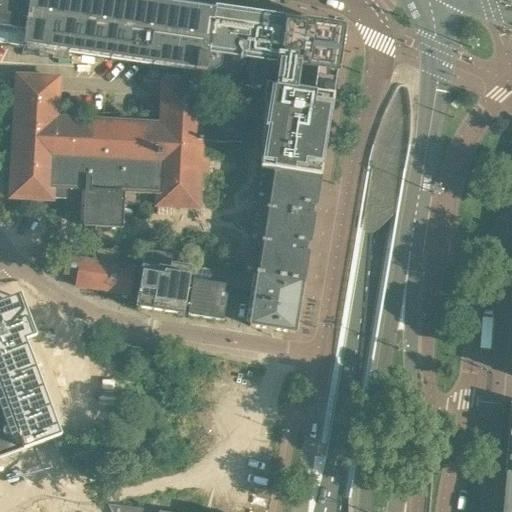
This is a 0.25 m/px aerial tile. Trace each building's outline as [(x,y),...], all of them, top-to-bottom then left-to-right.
[(0,0),(0,42),(22,46),(28,0),(0,0)] [(28,0),(22,46),(21,48),(59,53),(204,74),(204,77),(264,86),(267,86),(261,139),(259,169),(276,172),(318,179),(332,97),(332,96),(341,30),(233,14),(213,11),(214,3),(194,0),(28,0)] [(16,96),(12,165),(10,197),(65,200),(66,190),(84,192),(82,227),(94,228),(94,232),(110,233),(110,229),(122,229),(124,194),(157,195),(156,205),(196,208),(198,174),(205,174),(205,160),(199,160),(200,141),(242,144),(242,141),(254,141),(256,108),(244,107),(244,104),(202,101),(203,87),(162,85),(160,125),(55,120),(57,79),(17,77),(15,96),(16,96)] [(243,273),(257,276),(301,284),(318,179),(259,169),(243,273)] [(96,262),(119,265),(121,251),(98,248),(96,262)] [(67,258),(65,274),(78,276),(76,287),(129,295),(133,268),(67,258)] [(183,316),(190,272),(190,268),(170,264),(169,269),(158,267),(157,269),(141,267),(135,308),(183,316)] [(224,287),(254,291),(257,276),(243,273),(210,268),(208,283),(224,286),(224,287)] [(257,276),(254,291),(249,326),(249,327),(293,334),(293,333),(301,284),(257,276)] [(224,286),(208,283),(192,281),(187,317),(222,322),(226,297),(223,294),(224,287),(224,286)] [(7,301),(0,303),(0,458),(58,438),(7,301)] [(265,511),(285,382),(192,367),(169,511),(265,511)]
